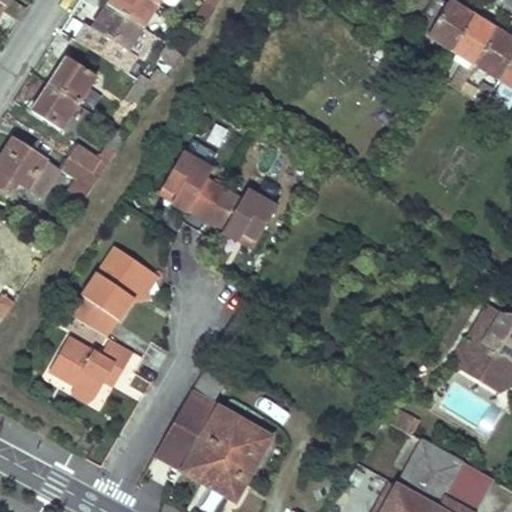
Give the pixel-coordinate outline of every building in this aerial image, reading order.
[(149,0),(113,0),(109,7),(141,27),(156,5),(149,0)] [(408,0),(398,18),(410,26),(426,0),(408,0)] [(445,0),(432,0),(416,27),(451,49),(472,16),(445,0)] [(202,1),(187,24),(196,30),(211,8),(202,1)] [(126,49),(141,27),(109,7),(95,30),(102,35),(92,51),(126,73),(137,56),(126,49)] [(472,16),(451,49),(475,64),(496,31),(472,16)] [(141,27),(126,49),(137,56),(141,59),(156,37),(141,27)] [(511,41),(496,31),(475,64),(497,78),(511,54),(511,41)] [(511,54),(497,78),(511,86),(511,54)] [(66,58),(48,85),(78,104),(96,77),(66,58)] [(139,81),(129,98),(140,105),(150,88),(139,81)] [(48,85),(31,112),(61,132),(78,104),(48,85)] [(511,102),(504,97),(495,111),(505,118),(511,106),(511,102)] [(77,145),(68,158),(96,176),(99,178),(127,136),(125,134),(117,129),(98,157),(77,145)] [(18,183),(43,199),(60,171),(12,141),(0,160),(0,189),(9,196),(18,183)] [(182,148),(166,173),(180,182),(171,198),(186,207),(196,192),(212,202),(222,186),(206,176),(212,166),(182,148)] [(68,158),(60,171),(73,180),(65,192),(82,203),(99,178),(96,176),(68,158)] [(166,173),(157,189),(171,198),(180,182),(166,173)] [(222,186),(212,202),(231,213),(221,229),(236,239),(246,223),(259,230),(275,205),(246,188),(240,197),(222,186)] [(196,192),(186,207),(202,217),(212,202),(196,192)] [(212,202),(202,217),(221,229),(231,213),(212,202)] [(246,223),(236,239),(249,247),(259,230),(246,223)] [(85,294),(73,312),(106,333),(127,300),(131,294),(139,291),(139,281),(148,268),(112,245),(82,291),(85,294)] [(131,294),(127,300),(145,295),(159,274),(148,268),(139,281),(139,291),(131,294)] [(0,296),(0,315),(4,318),(14,303),(0,296)] [(484,302),(462,338),(469,342),(475,345),(498,311),(499,309),(484,302)] [(469,342),(455,366),(476,379),(500,380),(511,362),(511,311),(498,311),(475,345),(469,342)] [(100,345),(105,335),(77,321),(72,331),(100,345)] [(68,333),(48,365),(74,381),(93,393),(102,378),(113,362),(123,368),(134,350),(110,335),(99,352),(68,333)] [(113,362),(102,378),(113,384),(123,368),(113,362)] [(500,380),(476,379),(494,390),(509,383),(511,377),(511,362),(500,380)] [(74,381),(69,390),(87,402),(93,393),(74,381)] [(189,392),(157,448),(229,490),(238,474),(250,454),(257,457),(268,437),(189,392)] [(389,405),(383,415),(409,430),(415,421),(389,405)] [(395,487),(381,511),(469,511),(443,497),(463,462),(424,439),(395,487)] [(157,448),(153,455),(224,496),(229,490),(157,448)] [(250,454),(238,474),(244,479),(257,457),(250,454)] [(473,511),(492,479),(466,464),(463,462),(443,497),(469,511),(473,511)] [(387,483),(369,511),(381,511),(395,487),(387,483)]
